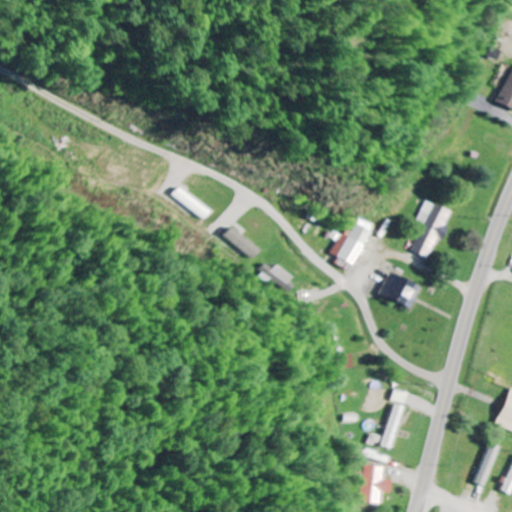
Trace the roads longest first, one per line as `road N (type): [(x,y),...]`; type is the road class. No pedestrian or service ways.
road 1 (residential): [(454,385),(391,348),(362,294),(256,194),(0,75)]
road 2 (secondary): [(425,511),(467,332),(511,201)]
